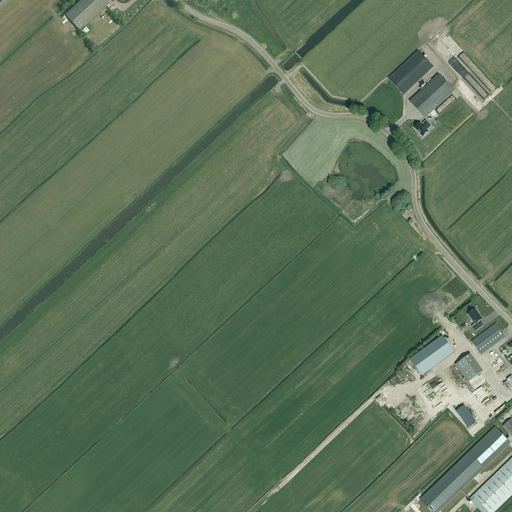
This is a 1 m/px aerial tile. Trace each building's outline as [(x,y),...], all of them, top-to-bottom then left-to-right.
[(109,4),(105,0),(81,0),(65,15),(80,31),(109,4)] [(427,44),(422,49),(425,53),(431,48),(427,44)] [(389,80),(403,95),(433,67),(418,52),(389,80)] [(438,74),(409,102),(425,118),(454,91),(438,74)] [(463,89),(471,82),(466,77),(458,84),(463,89)] [(454,100),(458,104),(474,91),(470,87),(454,100)] [(461,115),(481,97),(478,93),(458,111),(461,115)] [(426,121),(422,125),(420,123),(414,128),(418,133),(418,134),(421,137),(421,136),(422,137),(428,131),(427,130),(431,126),(426,121)] [(428,144),(437,136),(434,133),(426,142),(428,144)] [(475,309),(468,315),(475,324),(471,326),(475,331),(483,325),(479,321),(482,319),(478,314),(479,313),(476,310),(475,309)] [(505,336),(495,324),(471,342),(481,354),(505,336)] [(410,360),(422,376),(454,352),(442,336),(410,360)] [(455,365),(468,382),(480,373),(468,356),(455,365)] [(502,359),(496,362),(498,365),(496,366),(500,372),(507,368),(502,359)] [(456,411),(467,428),(475,422),(464,405),(456,411)] [(475,417),(481,411),(476,405),(469,411),(475,417)] [(418,427),(415,423),(417,422),(413,418),(408,423),(415,430),(418,427)] [(511,419),(503,426),(511,437),(511,419)] [(495,427),(419,500),(431,511),(438,511),(510,443),(495,427)] [(511,457),(473,496),(488,511),(494,511),(511,494),(511,457)]
